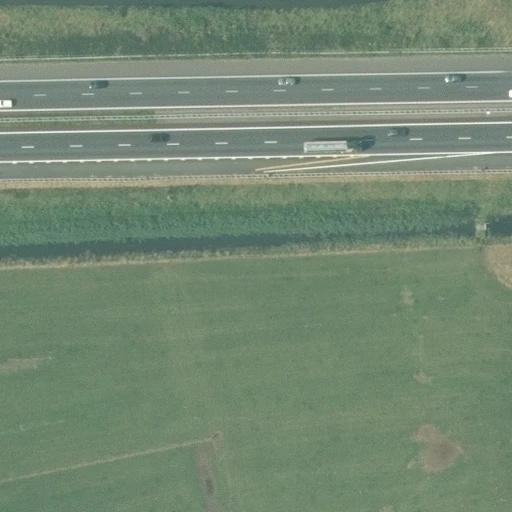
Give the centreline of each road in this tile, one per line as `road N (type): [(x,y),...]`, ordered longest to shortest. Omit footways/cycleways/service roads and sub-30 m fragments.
road 1 (motorway): [(511,87),(0,97)]
road 2 (motorway): [(0,149),(511,139)]
